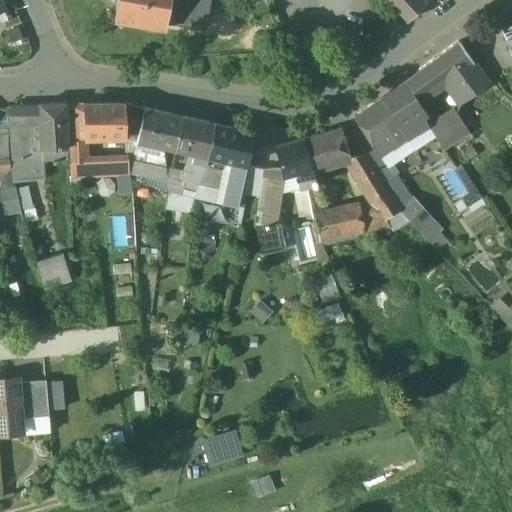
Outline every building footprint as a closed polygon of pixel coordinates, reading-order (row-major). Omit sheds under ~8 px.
[(117,0),(109,0),(108,8),(117,9),(117,0)] [(117,0),(117,9),(115,21),(165,29),(166,22),(169,0),(117,0)] [(209,0),(169,0),(166,22),(205,28),(209,0)] [(426,4),(422,0),(389,0),(407,21),(426,4)] [(511,27),(502,31),(509,48),(511,55),(511,54),(511,27)] [(458,40),(404,80),(415,96),(441,76),(459,101),(486,81),(458,40)] [(415,96),(404,80),(379,98),(405,136),(426,124),(422,116),(427,114),(419,102),(418,102),(415,96)] [(405,136),(379,98),(354,116),(366,136),(374,149),(378,155),(396,143),(405,136)] [(120,102),(67,103),(68,148),(68,159),(69,177),(85,176),(86,162),(84,139),(125,136),(125,103),(120,102)] [(67,103),(39,104),(39,106),(42,149),(68,148),(67,103)] [(182,116),(125,103),(125,136),(126,139),(174,150),(182,116)] [(25,106),(8,107),(9,125),(19,125),(26,124),(25,106)] [(39,106),(25,106),(26,124),(19,125),(21,157),(29,158),(29,161),(11,163),(11,174),(12,177),(13,182),(32,180),(33,181),(45,179),(44,161),(43,161),(42,149),(39,106)] [(8,107),(0,107),(0,127),(7,127),(9,127),(9,125),(8,107)] [(438,124),(430,112),(427,114),(422,116),(426,124),(429,129),(436,125),(438,124)] [(215,123),(182,116),(174,150),(174,151),(207,158),(215,123)] [(254,132),(215,123),(207,158),(223,161),(231,163),(246,166),(254,132)] [(19,125),(9,125),(9,127),(11,163),(29,161),(29,158),(21,157),(19,125)] [(436,125),(429,129),(436,139),(440,137),(437,132),(439,131),(436,125)] [(7,127),(0,127),(0,160),(10,160),(7,127)] [(341,127),(304,138),(313,169),(343,160),(348,159),(348,158),(341,127)] [(304,138),(274,146),(279,168),(282,177),(284,176),(295,173),(313,169),(304,138)] [(396,143),(378,155),(383,162),(389,158),(390,159),(402,151),(396,143)] [(68,148),(42,149),(43,161),(44,161),(68,159),(68,148)] [(378,155),(374,149),(363,155),(372,169),(399,209),(411,198),(395,174),(392,176),(383,162),(378,155)] [(207,158),(194,155),(182,181),(183,181),(184,188),(195,190),(199,183),(205,166),(207,158)] [(363,155),(348,158),(348,159),(343,160),(356,180),(372,169),(363,155)] [(143,169),(133,166),(135,160),(128,158),(128,159),(129,174),(141,177),(142,175),(143,169)] [(223,161),(207,158),(205,166),(199,183),(195,190),(193,197),(204,199),(202,185),(218,187),(223,161)] [(390,159),(389,158),(383,162),(392,176),(395,174),(399,172),(390,159)] [(128,159),(86,162),(85,176),(117,174),(129,174),(128,159)] [(10,160),(0,160),(0,174),(11,174),(10,160)] [(165,168),(135,160),(133,166),(143,169),(142,175),(166,180),(165,168)] [(218,187),(202,185),(204,199),(222,203),(231,163),(223,161),(218,187)] [(246,166),(231,163),(222,203),(237,207),(240,194),(246,166)] [(476,189),(461,165),(456,168),(454,169),(469,193),(476,189)] [(262,170),(246,166),(240,194),(258,198),(262,170)] [(279,168),(262,170),(258,198),(254,225),(264,227),(264,226),(277,223),(281,193),(284,176),(282,177),(279,168)] [(313,169),(295,173),(298,185),(315,181),(313,169)] [(399,209),(372,169),(356,180),(370,203),(382,220),(399,209)] [(178,173),(169,170),(167,180),(177,182),(178,173)] [(295,173),(284,176),(281,193),(298,189),(298,185),(295,173)] [(129,174),(117,174),(118,194),(132,192),(129,174)] [(177,182),(167,180),(166,185),(168,192),(178,194),(180,183),(177,182)] [(315,181),(298,185),(298,189),(304,218),(314,216),(322,214),(315,181)] [(195,190),(184,188),(183,195),(193,197),(195,190)] [(469,193),(462,198),(467,205),(481,197),(476,189),(469,193)] [(178,194),(168,192),(166,209),(191,214),(193,197),(183,195),(178,194)] [(428,219),(411,198),(399,209),(417,229),(428,219)] [(370,203),(357,206),(362,225),(382,220),(370,203)] [(322,214),(314,216),(320,242),(340,237),(364,232),(362,225),(357,206),(322,214)] [(277,223),(264,226),(264,227),(269,253),(286,249),(281,223),(277,223)] [(63,253),(36,262),(44,288),(71,279),(63,253)] [(510,309),(498,297),(489,305),(501,318),(510,309)] [(511,306),(510,309),(501,318),(511,329),(511,306)] [(17,378),(0,379),(0,429),(21,427),(19,399),(17,378)] [(64,378),(49,378),(50,407),(65,406),(64,378)] [(31,398),(19,399),(21,427),(33,426),(31,398)] [(208,464),(244,457),(239,429),(202,436),(208,464)]
